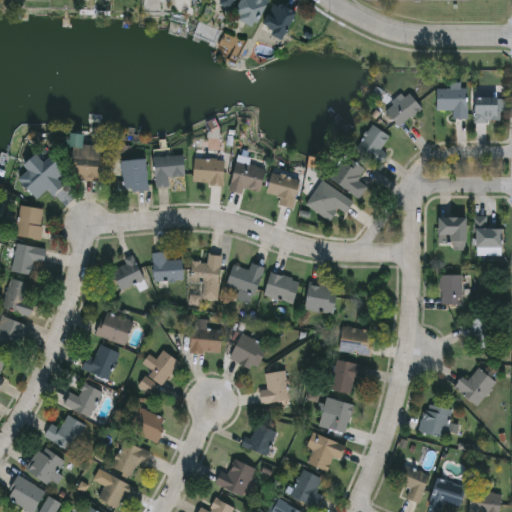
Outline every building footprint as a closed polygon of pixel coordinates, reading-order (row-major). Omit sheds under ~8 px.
[(216,0),(234,10),(239,0),(216,0)] [(269,0),(255,27),(235,16),(243,0),(269,0)] [(284,38),(261,27),(275,1),(297,12),(284,38)] [(453,117),(453,109),(437,109),(438,88),(451,88),(451,84),(468,84),(468,117),(453,117)] [(422,108),(399,126),(387,109),(409,91),(422,108)] [(502,97),(502,121),(476,121),(476,97),(502,97)] [(387,153),(379,164),(356,147),(373,123),(390,136),(380,148),(387,153)] [(99,181),(70,178),(74,143),(103,146),(99,181)] [(168,186),(156,186),(155,156),(184,155),(185,175),(168,175),(168,186)] [(332,177),(349,156),(365,169),(358,178),(368,186),(358,198),(332,177)] [(224,184),(193,181),(195,157),(226,160),(224,184)] [(123,190),(122,159),(147,159),(147,189),(123,190)] [(267,169),(261,190),(246,186),(244,193),(229,189),(238,160),(267,169)] [(49,188),(37,198),(24,182),(46,163),(64,186),(54,195),(49,188)] [(293,208),(279,204),(281,196),(267,192),(273,171),(301,179),(293,208)] [(313,207),(329,184),(354,202),(346,213),(338,207),(330,219),(313,207)] [(44,207),(41,238),(17,235),(20,205),(44,207)] [(467,215),(467,249),(452,249),(452,242),(439,242),(439,215),(467,215)] [(504,227),(504,247),(475,247),(475,215),(487,215),(487,227),(504,227)] [(37,261),(33,275),(11,270),(18,241),(47,248),(44,262),(37,261)] [(167,259),(184,259),(184,280),(153,280),(153,251),(167,251),(167,259)] [(192,260),(207,262),(208,253),(222,254),(218,300),(202,298),(203,281),(191,280),(192,260)] [(112,269),(126,263),(123,259),(133,254),(145,279),(121,290),(112,269)] [(265,265),(254,302),(238,297),(240,289),(227,285),(234,264),(250,269),(252,262),(265,265)] [(300,280),(292,304),(264,294),(272,271),(300,280)] [(462,274),(462,303),(440,303),(440,274),(462,274)] [(1,306),(12,277),(32,284),(26,299),(35,302),(30,316),(1,306)] [(338,287),(334,313),(306,309),(310,282),(338,287)] [(96,333),(106,310),(135,322),(125,345),(96,333)] [(467,337),(461,325),(487,312),(500,337),(483,346),(476,333),(467,337)] [(0,314),(27,323),(19,351),(0,345),(0,314)] [(224,351),(192,351),(192,318),(209,318),(209,329),(224,329),(224,351)] [(375,331),(370,355),(339,349),(344,324),(375,331)] [(230,356),(244,333),(268,348),(254,370),(230,356)] [(150,353),(157,358),(164,349),(180,362),(162,385),(147,374),(151,370),(142,363),(150,353)] [(0,392),(2,393),(6,382),(1,380),(8,362),(0,359),(0,392)] [(365,378),(352,378),(352,391),(332,390),(334,360),(366,362),(365,378)] [(477,405),(454,387),(463,376),(468,380),(478,366),(496,381),(477,405)] [(260,389),(268,388),(266,373),(286,370),(290,399),(262,403),(260,389)] [(103,391),(90,417),(63,404),(69,391),(79,396),(85,382),(103,391)] [(354,405),(345,432),(319,424),(328,396),(354,405)] [(418,430),(426,402),(452,409),(444,437),(418,430)] [(158,442),(129,431),(138,407),(167,418),(158,442)] [(62,422),(66,414),(86,424),(73,451),(45,437),(54,418),(62,422)] [(277,430),(268,455),(242,445),(246,436),(251,438),(257,423),(277,430)] [(333,456),(329,470),(307,463),(316,434),(346,443),(342,458),(333,456)] [(132,476),(112,469),(122,440),(152,451),(146,467),(137,464),(132,476)] [(60,478),(44,488),(28,460),(50,447),(62,467),(55,470),(60,478)] [(222,470),(226,472),(233,457),(256,468),(251,480),(257,483),(249,499),(216,483),(222,470)] [(431,475),(420,503),(407,497),(411,488),(397,482),(404,464),(431,475)] [(296,500),(296,473),(320,473),(320,500),(296,500)] [(32,511),(5,497),(18,475),(46,491),(34,511),(32,511)] [(132,486),(121,509),(98,498),(110,475),(132,486)] [(442,508),(430,506),(436,478),(466,485),(461,506),(444,502),(442,508)] [(470,511),(472,490),(501,493),(499,511),(470,511)] [(62,503),(56,511),(39,511),(49,496),(62,503)] [(198,511),(201,507),(209,511),(216,497),(235,507),(232,511),(198,511)] [(271,511),(279,498),(304,511),(271,511)]
